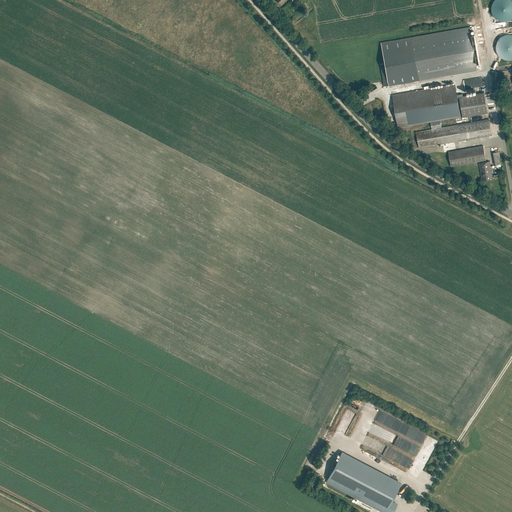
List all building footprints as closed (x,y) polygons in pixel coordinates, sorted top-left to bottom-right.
[(511,8),(511,6),(511,1),(508,0),(492,0),(488,17),(511,22),(511,18),(511,8)] [(380,64),(383,79),(384,86),(477,70),(475,56),(479,55),(476,38),(472,38),(470,27),(413,37),(381,43),(384,63),(380,64)] [(511,57),(511,32),(493,40),(501,62),(511,57)] [(442,127),(440,120),(460,116),(454,84),(393,95),(399,127),(430,122),(432,129),(416,132),(419,148),(492,135),(489,119),(442,127)] [(463,117),(488,112),(484,92),(459,96),(463,117)] [(451,166),(486,160),(483,146),(448,152),(451,166)] [(500,166),(498,151),(492,152),(494,167),(500,166)] [(482,180),(493,178),(490,161),(479,163),(482,180)] [(423,451),(429,454),(435,444),(429,441),(423,451)] [(391,501),(401,483),(342,452),(326,481),(385,511),(392,511),(397,504),(391,501)] [(308,485),(314,487),(318,473),(312,471),(308,485)]
